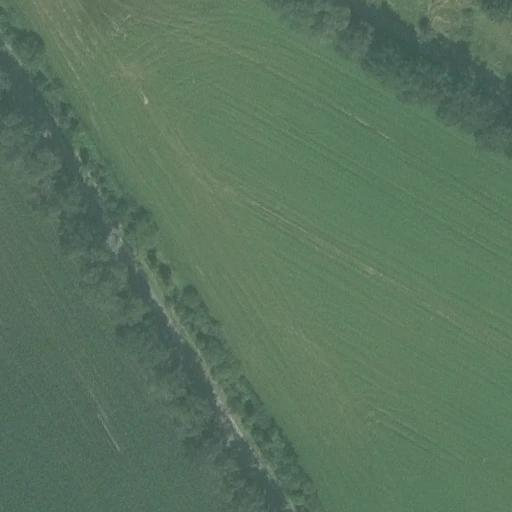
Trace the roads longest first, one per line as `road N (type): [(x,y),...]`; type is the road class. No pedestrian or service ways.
road 1 (unclassified): [(288,511),(0,43)]
road 2 (unclassified): [(511,97),(345,0)]
